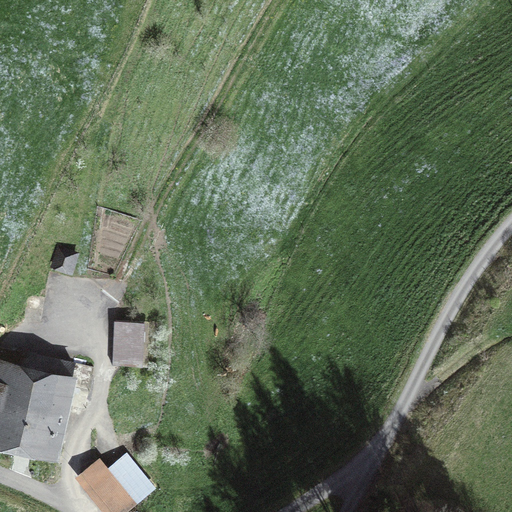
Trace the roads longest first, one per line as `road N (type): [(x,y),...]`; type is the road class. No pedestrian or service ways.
road 1 (track): [(511,225),(472,273),(404,408),(371,454),(291,511)]
road 2 (track): [(84,511),(70,475),(72,450),(96,382)]
road 3 (track): [(404,408),(456,359),(511,330)]
